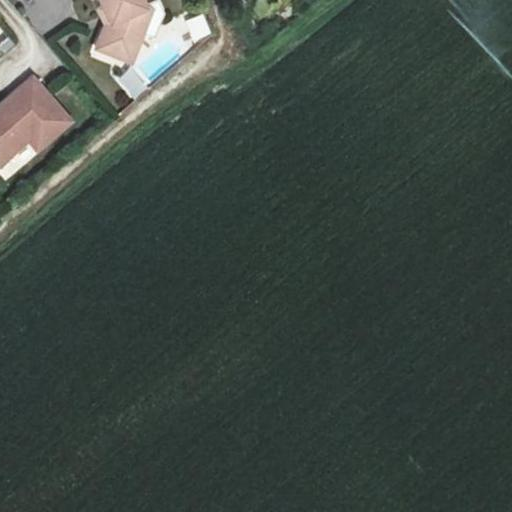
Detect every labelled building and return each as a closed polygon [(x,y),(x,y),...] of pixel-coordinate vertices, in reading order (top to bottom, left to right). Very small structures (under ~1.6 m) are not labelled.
[(100,0),(103,7),(110,23),(106,24),(103,33),(106,42),(128,51),(137,47),(143,30),(135,12),(145,7),(142,0),(100,0)] [(196,6),(177,14),(185,33),(204,25),(196,6)] [(103,7),(99,9),(106,24),(110,23),(103,7)] [(135,12),(143,30),(151,8),(145,7),(135,12)] [(103,33),(97,48),(132,62),(137,47),(128,51),(106,42),(103,33)] [(46,142),(71,121),(32,76),(0,104),(0,163),(28,140),(37,132),(46,142)] [(28,140),(37,150),(46,142),(37,132),(28,140)]
